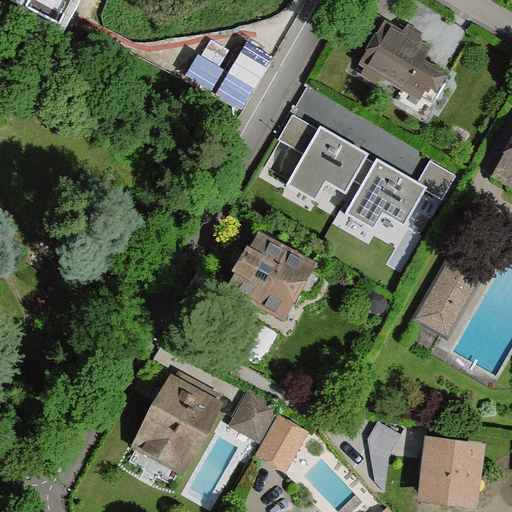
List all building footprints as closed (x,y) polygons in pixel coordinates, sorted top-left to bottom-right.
[(26,0),(21,9),(62,30),(76,0),(26,0)] [(387,26),(364,64),(404,88),(400,96),(427,113),(448,78),(421,62),(428,51),(387,26)] [(216,91),(244,108),(275,56),(248,39),(216,91)] [(216,88),(225,65),(196,53),(186,75),(216,88)] [(322,123),(289,182),(318,199),(329,180),(349,192),(372,153),(322,123)] [(379,156),(347,215),(376,232),(386,213),(407,225),(430,185),(379,156)] [(511,157),(500,178),(511,184),(511,157)] [(271,205),(263,220),(284,232),(292,217),(271,205)] [(263,241),(234,288),(283,315),(297,289),(309,271),(311,268),(263,241)] [(485,266),(459,251),(425,312),(451,326),(485,266)] [(309,271),(297,289),(309,296),(314,295),(322,282),(321,277),(309,271)] [(186,377),(182,384),(216,404),(220,396),(186,377)] [(182,384),(175,381),(139,447),(181,469),(218,405),(216,404),(182,384)] [(278,407),(251,393),(242,408),(269,423),(278,407)] [(259,444),(269,423),(242,408),(230,428),(259,444)] [(306,433),(281,419),(260,455),(286,469),(306,433)] [(477,452),(434,447),(428,494),(449,497),(450,492),(471,495),(477,452)]
